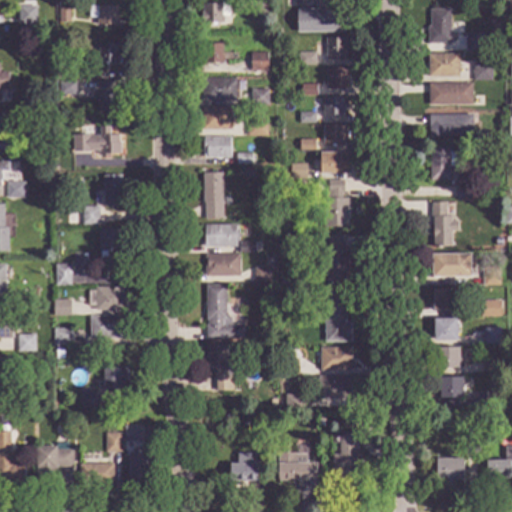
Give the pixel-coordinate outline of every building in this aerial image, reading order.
[(265,17),(249,17),(249,1),(265,1),(265,17)] [(228,17),(222,17),(222,23),(215,23),(215,26),(211,26),(211,23),(200,23),(201,3),(228,3),(228,17)] [(35,24),(34,24),(34,30),(21,31),(21,24),(17,24),(17,6),(35,6),(35,24)] [(115,13),(117,13),(117,26),(107,26),(107,29),(102,29),(102,26),(95,26),(94,18),(87,18),(87,6),(115,6),(115,13)] [(68,19),(70,19),(70,21),(68,22),(68,23),(57,23),(57,7),(68,7),(68,19)] [(344,10),(296,9),(296,32),(344,32),(344,10)] [(448,44),(426,44),(426,27),(428,27),(428,10),(448,9),(448,44)] [(481,51),(464,51),(464,34),(481,34),(481,51)] [(344,60),(324,60),(325,38),(344,38),(344,60)] [(116,51),(117,51),(117,58),(120,58),(120,64),(116,64),(116,63),(107,63),(107,66),(103,66),(103,63),(96,63),(96,57),(97,57),(97,44),(116,44),(116,51)] [(221,56),(222,56),(222,63),(200,63),(200,52),(202,52),(202,44),(221,44),(221,56)] [(266,71),(249,71),(249,53),(266,53),(266,71)] [(314,65),(297,65),(297,53),(314,53),(314,65)] [(457,77),(427,78),(427,54),(457,54),(457,77)] [(490,81),(471,81),(471,65),(490,65),(490,81)] [(91,79),(75,80),(75,68),(91,68),(91,79)] [(345,90),(325,90),(325,68),(345,68),(345,90)] [(0,89),(8,89),(8,72),(0,71),(0,89)] [(234,101),(200,101),(200,79),(234,79),(234,101)] [(74,96),(57,96),(57,82),(74,82),(74,96)] [(315,85),(315,95),(300,95),(300,84),(315,85)] [(470,105),(427,105),(427,84),(470,84),(470,105)] [(266,106),(250,106),(250,89),(255,89),(266,89),(266,106)] [(118,104),(116,104),(116,112),(97,112),(97,101),(93,101),(93,92),(118,92),(118,104)] [(342,102),(345,102),(345,111),(342,111),(342,117),(333,117),(333,119),(330,119),(330,117),(321,117),(321,97),(342,97),(342,102)] [(230,130),(200,130),(201,107),(230,107),(230,130)] [(312,113),(314,113),(314,124),(297,124),(297,113),(301,113),(301,107),(312,107),(312,113)] [(471,137),(428,137),(428,115),(471,115),(471,137)] [(265,137),(246,136),(246,119),(266,119),(265,137)] [(343,130),(345,130),(345,133),(348,133),(348,137),(345,137),(345,139),(343,139),(343,145),(334,145),(334,147),(331,147),(331,145),(322,145),(322,125),(343,125),(343,130)] [(108,135),(117,135),(117,142),(119,142),(119,154),(97,154),(97,151),(88,151),(88,152),(71,152),(71,134),(88,134),(88,136),(98,135),(98,126),(108,126),(108,135)] [(229,158),(201,158),(201,138),(229,138),(229,158)] [(314,139),(314,151),(298,151),(298,139),(314,139)] [(0,149),(8,150),(8,140),(0,140),(0,149)] [(448,152),(456,152),(456,167),(448,167),(448,181),(428,181),(428,147),(448,146),(448,152)] [(346,174),(319,174),(319,152),(346,152),(346,174)] [(251,165),(234,165),(234,154),(251,154),(251,165)] [(8,171),(0,171),(0,162),(8,162),(8,171)] [(305,179),(288,179),(288,164),(305,164),(305,179)] [(221,219),(203,220),(203,203),(202,203),(201,173),(221,173),(221,219)] [(120,206),(102,206),(102,195),(99,195),(99,191),(102,191),(102,175),(120,175),(120,206)] [(343,192),(340,192),(340,199),(347,199),(347,227),(322,227),(322,199),(323,199),(323,191),(326,191),(326,181),(343,181),(343,192)] [(471,199),(455,199),(455,181),(471,181),(471,199)] [(23,198),(5,199),(5,182),(23,182),(23,198)] [(445,216),(450,216),(450,222),(456,222),(456,232),(450,232),(450,247),(431,247),(431,218),(429,218),(429,203),(445,203),(445,216)] [(98,207),(98,225),(80,226),(80,207),(98,207)] [(234,233),(236,233),(237,242),(235,242),(235,247),(202,247),(201,239),(203,239),(203,225),(234,225),(234,233)] [(119,235),(120,236),(120,238),(123,238),(123,242),(120,242),(120,250),(110,250),(110,252),(107,252),(107,250),(106,250),(106,257),(99,257),(98,230),(118,230),(119,235)] [(343,253),(339,253),(339,257),(347,257),(347,272),(345,272),(345,284),(325,284),(325,257),(325,256),(329,256),(329,252),(326,252),(326,237),(343,237),(343,253)] [(254,253),(238,253),(238,242),(253,242),(254,253)] [(238,277),(203,277),(203,255),(238,254),(238,277)] [(469,276),(430,276),(430,254),(469,254),(469,276)] [(69,286),(54,286),(53,265),(69,265),(69,286)] [(269,282),(253,282),(252,268),(269,267),(269,282)] [(498,286),(480,286),(480,268),(498,268),(498,286)] [(224,318),(229,318),(229,325),(242,324),(242,339),(205,340),(204,325),(206,325),(206,321),(204,321),(204,285),(224,285),(224,318)] [(122,310),(93,311),(93,306),(86,307),(86,291),(93,291),(93,288),(121,287),(122,310)] [(453,291),(460,291),(460,309),(453,309),(453,311),(432,311),(432,290),(453,290),(453,291)] [(341,312),(344,312),(345,321),(350,321),(350,342),(323,343),(323,320),(321,320),(321,314),(322,314),(322,292),(341,292),(341,312)] [(69,316),(51,316),(51,300),(69,300),(69,316)] [(496,317),(479,317),(479,303),(496,303),(496,317)] [(122,339),(88,339),(87,317),(122,316),(122,339)] [(10,339),(0,339),(0,318),(10,318),(10,339)] [(455,341),(432,342),(432,319),(455,319),(455,341)] [(498,345),(482,345),(482,328),(498,328),(498,345)] [(71,345),(52,345),(52,329),(71,329),(71,345)] [(34,352),(16,352),(16,335),(34,334),(34,352)] [(225,363),(227,363),(228,369),(231,369),(231,391),(215,392),(214,370),(206,370),(206,359),(204,359),(204,355),(206,355),(206,346),(225,346),(225,363)] [(458,369),(434,369),(434,347),(458,347),(458,369)] [(350,371),(318,371),(318,348),(349,348),(350,371)] [(9,407),(0,407),(0,356),(9,356),(9,407)] [(297,375),(280,375),(280,359),(297,359),(297,375)] [(496,372),(480,372),(480,359),(496,359),(496,372)] [(126,381),(127,381),(127,390),(114,390),(114,393),(110,393),(110,390),(102,390),(102,369),(126,368),(126,381)] [(348,386),(350,386),(350,399),(316,399),(316,376),(348,376),(348,386)] [(461,398),(438,398),(438,378),(461,378),(461,398)] [(94,406),(79,407),(79,390),(94,390),(94,406)] [(499,407),(484,407),(483,392),(499,392),(499,407)] [(301,410),(284,411),(284,395),(301,394),(301,410)] [(138,441),(122,441),(122,426),(138,426),(138,441)] [(9,447),(7,447),(8,453),(13,452),(14,466),(23,465),(24,483),(15,483),(15,485),(0,485),(0,432),(8,432),(9,447)] [(357,455),(354,455),(354,463),(356,463),(356,464),(359,464),(359,485),(338,485),(338,470),(331,470),(331,455),(338,454),(337,434),(356,433),(357,455)] [(120,453),(104,453),(103,434),(119,434),(120,453)] [(477,455),(463,455),(463,439),(477,438),(477,455)] [(511,465),(510,465),(510,480),(484,480),(484,460),(503,460),(503,446),(511,446),(511,465)] [(55,450),(71,450),(71,468),(55,468),(55,484),(35,484),(34,447),(55,447),(55,450)] [(294,454),(305,454),(305,463),(307,463),(307,481),(277,482),(277,453),(294,453),(294,454)] [(147,484),(127,484),(126,455),(146,455),(147,484)] [(462,481),(451,481),(451,482),(445,482),(445,481),(434,481),(434,459),(462,459),(462,481)] [(240,464),(255,464),(255,482),(228,482),(227,464),(235,464),(235,460),(240,460),(240,464)] [(111,484),(78,484),(78,464),(111,464),(111,484)]
